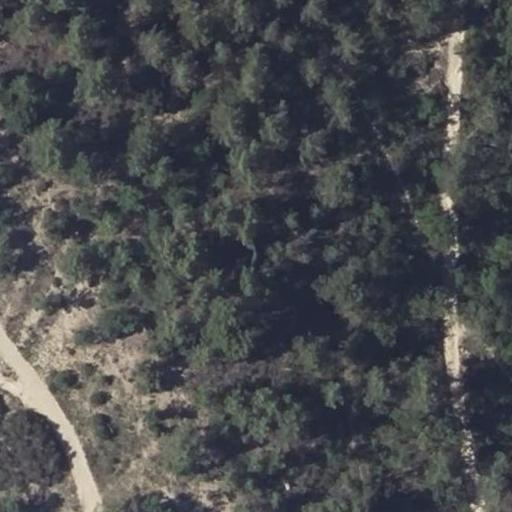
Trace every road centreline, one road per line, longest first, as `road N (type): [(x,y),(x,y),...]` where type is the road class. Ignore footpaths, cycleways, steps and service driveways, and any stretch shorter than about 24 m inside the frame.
road 1 (track): [(456,0),(452,229),(475,511)]
road 2 (unknown): [(0,349),(71,462),(88,511)]
